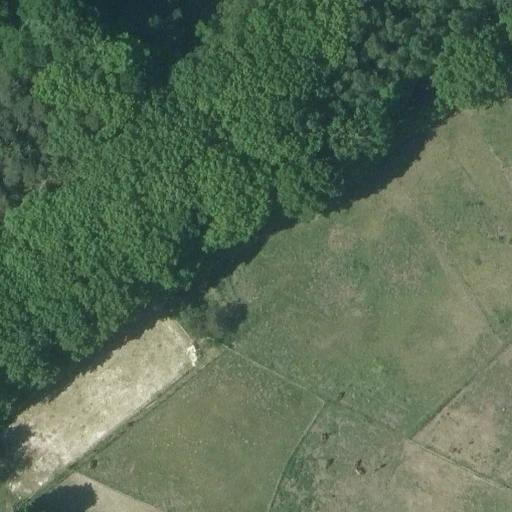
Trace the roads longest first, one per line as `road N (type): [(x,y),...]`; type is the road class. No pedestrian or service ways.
road 1 (track): [(275,188),(0,384)]
road 2 (track): [(275,188),(511,31)]
